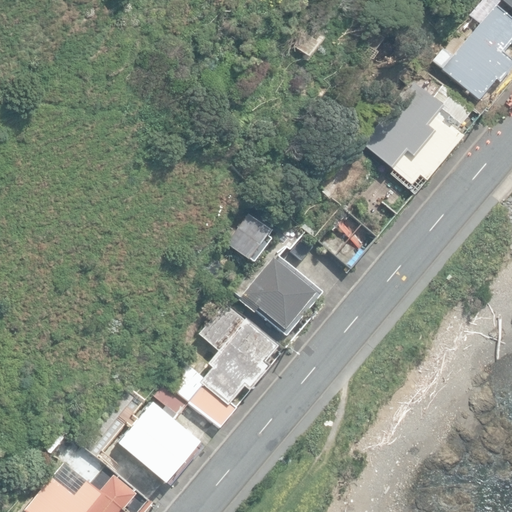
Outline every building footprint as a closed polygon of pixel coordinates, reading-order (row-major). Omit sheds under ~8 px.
[(511,0),(498,0),(511,10),(511,0)] [(441,69),(478,100),(495,80),(499,83),(511,67),(511,59),(503,52),(511,41),(511,19),(495,6),(441,69)] [(293,45),(306,56),(317,42),(304,32),(293,45)] [(388,173),(414,194),(463,135),(456,130),(473,109),(453,92),(442,106),(412,81),(382,118),(376,114),(358,136),(366,142),(364,145),(392,168),(388,173)] [(345,155),(352,161),(355,158),(348,152),(345,155)] [(312,235),(350,269),(375,237),(338,205),(312,235)] [(226,243),(245,260),(267,229),(248,213),(226,243)] [(257,308),(283,329),(314,292),(294,277),(299,271),(280,255),(275,260),(271,257),(240,294),(241,294),(238,297),(239,298),(237,300),(254,313),(257,308)] [(189,401),(219,428),(236,407),(231,403),(244,387),(250,391),(271,365),(266,361),(279,346),(245,318),(244,319),(224,303),(198,334),(217,351),(207,364),(211,368),(203,378),(178,355),(160,378),(189,401)] [(162,409),(174,419),(187,404),(163,384),(153,395),(166,405),(162,409)] [(116,442),(166,480),(197,440),(151,404),(137,421),(131,417),(128,421),(130,423),(116,442)] [(36,441),(50,453),(67,433),(53,421),(36,441)] [(127,511),(123,508),(135,493),(112,475),(99,491),(63,462),(25,511),(26,511),(127,511)]
